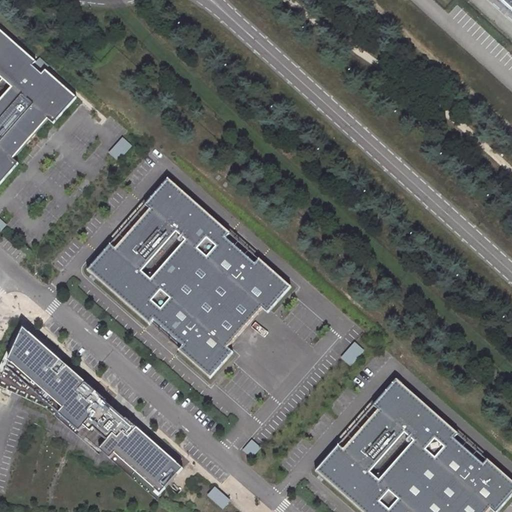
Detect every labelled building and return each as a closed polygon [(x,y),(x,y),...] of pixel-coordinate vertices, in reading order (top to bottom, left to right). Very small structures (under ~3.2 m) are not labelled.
[(511,0),(498,0),(511,12),(511,0)] [(0,185),(18,164),(13,160),(48,120),(53,125),(77,98),(45,71),(42,75),(32,67),(36,63),(0,30),(0,185)] [(119,161),(132,146),(122,138),(110,153),(119,161)] [(110,246),(86,272),(148,327),(153,322),(182,348),(178,352),(209,380),(232,354),(227,349),(262,310),(267,314),(290,288),(259,260),(254,265),(225,239),(229,235),(167,180),(144,207),(149,211),(115,250),(110,246)] [(108,401),(25,327),(10,362),(6,360),(4,359),(0,368),(0,386),(11,392),(45,408),(99,455),(101,453),(103,452),(112,461),(118,455),(163,496),(185,470),(129,419),(128,420),(106,402),(108,401)] [(355,342),(342,356),(351,364),(364,350),(355,342)] [(338,447),(314,473),(358,511),(488,511),(490,511),(491,511),(497,511),(511,495),(511,483),(487,461),(482,466),(453,440),(458,435),(396,381),(372,407),(377,412),(343,451),(338,447)] [(253,441),(244,450),(253,457),(261,448),(253,441)] [(217,491),(213,495),(224,506),(228,501),(217,491)]
